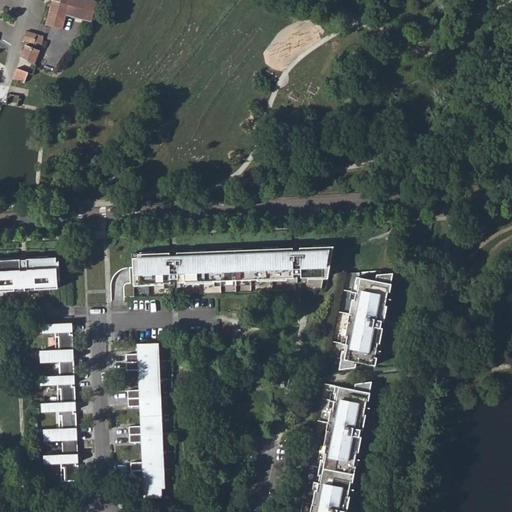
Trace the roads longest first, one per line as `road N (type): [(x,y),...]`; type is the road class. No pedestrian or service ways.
road 1 (tertiary): [(0,223),(511,196)]
road 2 (residential): [(213,318),(97,324),(100,508)]
road 3 (track): [(511,94),(322,0)]
